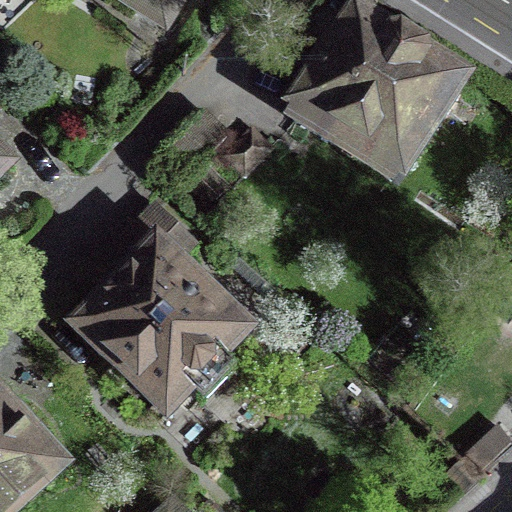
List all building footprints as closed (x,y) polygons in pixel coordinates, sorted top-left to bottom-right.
[(118,0),(165,29),(183,0),(118,0)] [(357,16),(360,18),(361,10),(345,0),(319,0),(297,34),(331,56),(357,16)] [(360,18),(357,16),(331,56),(292,122),(389,184),(398,169),(401,171),(433,121),(447,118),(459,99),(459,82),(426,60),(430,53),(395,30),(390,38),(360,18)] [(185,182),(226,138),(202,115),(161,159),(185,182)] [(226,158),(245,176),(270,150),(251,132),(226,158)] [(0,176),(11,166),(0,154),(0,176)] [(79,329),(166,413),(189,390),(203,404),(235,370),(221,357),(243,334),(176,268),(195,248),(155,209),(100,267),(120,287),(79,329)] [(0,511),(12,511),(61,468),(0,401),(0,511)] [(461,493),(479,478),(466,462),(448,477),(461,493)] [(186,511),(174,498),(158,511),(186,511)]
